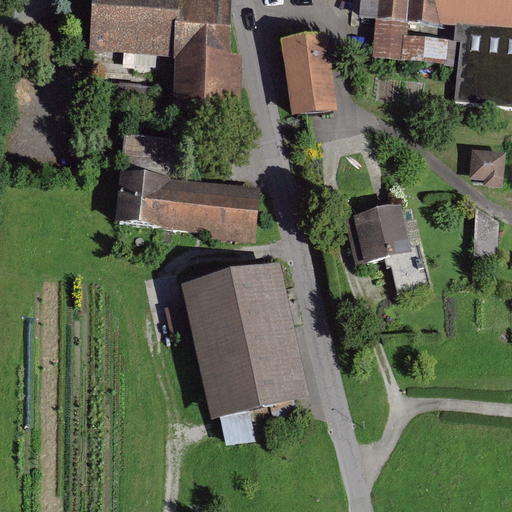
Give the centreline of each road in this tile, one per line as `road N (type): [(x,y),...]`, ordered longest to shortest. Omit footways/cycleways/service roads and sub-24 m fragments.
road 1 (residential): [(241,0),(361,511)]
road 2 (track): [(346,103),(331,176),(357,285),(403,411)]
